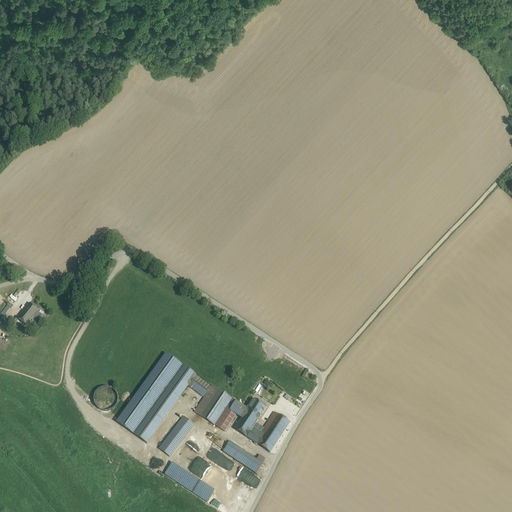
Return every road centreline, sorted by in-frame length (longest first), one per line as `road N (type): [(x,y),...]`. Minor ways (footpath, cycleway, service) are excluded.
road 1 (unclassified): [(250,511),(318,392),(323,378),(315,368),(137,251),(119,252),(73,286),(35,279),(0,251)]
road 2 (track): [(323,378),(511,174)]
